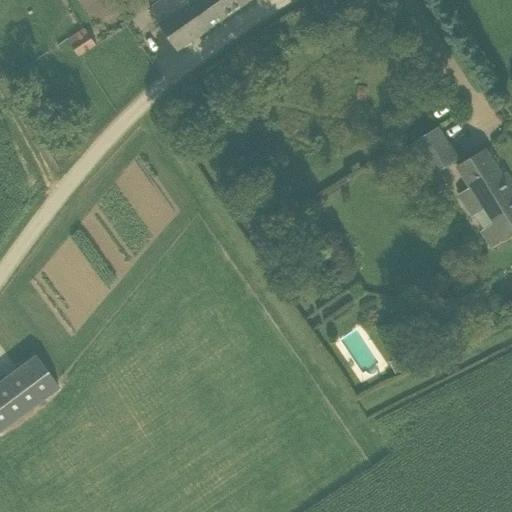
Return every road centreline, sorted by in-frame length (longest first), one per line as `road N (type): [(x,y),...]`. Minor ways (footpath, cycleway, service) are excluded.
road 1 (unclassified): [(0,274),(102,144),(153,94),(285,0)]
road 2 (track): [(0,91),(58,198)]
